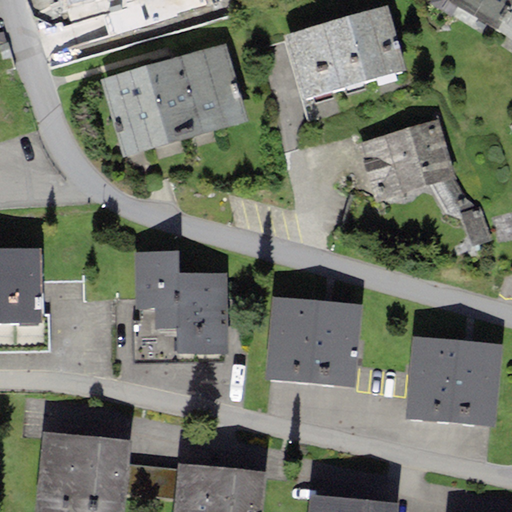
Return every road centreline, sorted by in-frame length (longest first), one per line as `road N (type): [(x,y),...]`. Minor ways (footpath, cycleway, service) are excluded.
road 1 (residential): [(511,317),(146,209),(68,157),(11,0)]
road 2 (residential): [(511,471),(36,376),(0,376)]
